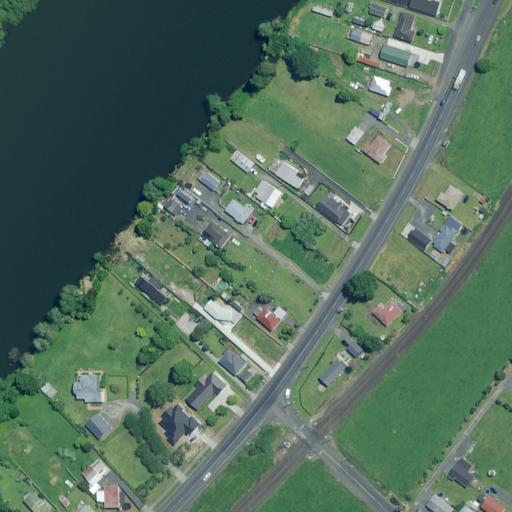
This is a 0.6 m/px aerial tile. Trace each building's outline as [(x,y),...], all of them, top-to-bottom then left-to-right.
[(388,9),(374,5),(372,13),(385,17),(388,9)] [(335,13),(317,6),(315,10),(334,17),(335,13)] [(417,17),(404,13),(396,36),(412,42),(417,27),(414,26),(417,17)] [(367,21),(356,17),(355,22),(365,26),(367,21)] [(385,25),(377,22),(374,28),(383,32),(385,25)] [(375,36),(364,33),(361,42),(372,45),(375,36)] [(413,53),(387,45),(382,58),(408,66),(413,53)] [(381,63),(361,56),(359,60),(379,68),(381,63)] [(373,78),(369,76),(365,86),(370,87),(373,78)] [(392,82),(376,77),(372,90),(391,96),(394,88),(391,87),(392,82)] [(366,133),(358,126),(348,139),(356,145),(366,133)] [(394,145),(381,135),(372,147),(369,144),(364,150),(382,164),(388,155),(387,154),(394,145)] [(256,164),(240,150),(233,159),(249,173),(256,164)] [(276,166),(269,161),(264,168),(271,173),(276,166)] [(300,171),(286,162),(278,175),(299,188),(304,180),(298,175),(300,171)] [(222,182),(207,171),(200,179),(216,191),(222,182)] [(283,193),(264,180),(257,192),(260,194),(258,197),(264,202),(262,205),(271,211),(283,193)] [(464,194),(452,186),(446,195),(443,193),(439,200),(454,210),(464,194)] [(184,202),(176,195),(166,206),(174,213),(184,202)] [(247,208),(235,200),(227,211),(245,224),(256,210),(249,205),(247,208)] [(233,235),(215,220),(203,235),(207,238),(203,242),(209,247),(213,242),(222,249),(233,235)] [(453,227),(446,222),(441,230),(444,232),(435,243),(436,247),(445,253),(461,231),(454,226),(453,227)] [(425,236),(413,227),(408,235),(419,244),(425,236)] [(190,275),(175,274),(174,286),(181,287),(177,293),(185,300),(189,295),(193,298),(198,291),(202,285),(190,275)] [(170,299),(147,276),(139,284),(145,290),(143,292),(150,300),(154,296),(163,306),(170,299)] [(405,311),(393,299),(384,308),(382,306),(375,313),(389,327),(405,311)] [(249,310),(237,301),(233,305),(245,315),(249,310)] [(280,307),(274,314),(268,308),(265,311),(261,307),(256,313),(260,317),(259,319),(273,331),(282,321),(288,314),(280,307)] [(236,326),(222,313),(219,316),(234,329),(236,326)] [(206,321),(203,318),(196,325),(199,328),(206,321)] [(362,354),(352,345),(345,352),(354,361),(362,354)] [(242,358),(232,349),(222,361),(238,376),(252,360),(245,354),(242,358)] [(348,367),(340,359),(322,378),(330,386),(348,367)] [(102,391),(102,376),(84,375),(84,383),(77,382),(77,394),(80,394),(79,399),(88,399),(88,402),(104,402),(105,391),(102,391)] [(59,393),(48,382),(42,388),(53,400),(59,393)] [(212,388),(205,382),(202,385),(209,392),(212,388)] [(114,429),(100,414),(88,425),(102,440),(114,429)] [(85,462),(82,459),(76,464),(78,467),(85,462)] [(111,470),(101,459),(93,466),(92,465),(83,474),(95,486),(111,470)] [(476,476),(459,464),(451,475),(468,487),(476,476)] [(122,486),(106,485),(106,492),(99,492),(99,502),(107,502),(107,508),(121,508),(122,486)] [(42,500),(36,493),(26,501),(36,511),(50,511),(52,511),(42,500)] [(452,511),(455,509),(437,494),(428,506),(436,511),(452,511)] [(503,511),(506,509),(490,497),(483,507),(488,511),(503,511)]
